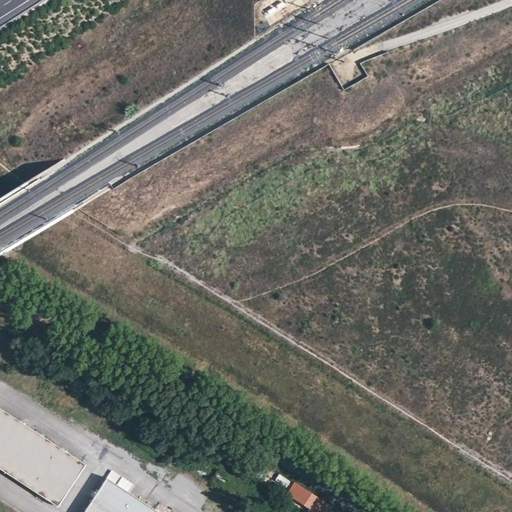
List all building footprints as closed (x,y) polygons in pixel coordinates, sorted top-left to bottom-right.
[(177,409),(161,399),(158,404),(174,415),(177,409)] [(95,401),(92,405),(101,411),(104,407),(95,401)] [(0,408),(0,468),(57,506),(85,464),(0,408)] [(260,421),(257,425),(264,430),(266,425),(260,421)] [(284,491),(290,482),(279,474),(273,483),(284,491)] [(157,511),(106,478),(84,511),(157,511)] [(321,511),(328,502),(296,482),(289,493),(317,511),(321,511)]
